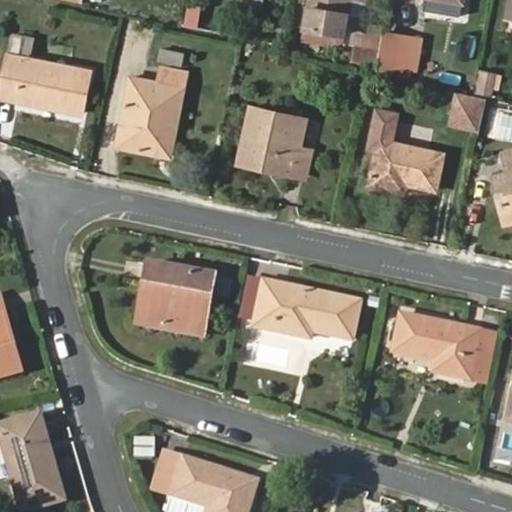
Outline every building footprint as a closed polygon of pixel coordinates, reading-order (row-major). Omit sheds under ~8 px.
[(308,0),(304,27),(344,34),(350,0),(308,0)] [(456,15),(458,0),(432,0),(430,11),(456,15)] [(199,19),(201,5),(190,3),(188,18),(199,19)] [(342,48),(344,34),(304,27),(301,41),(342,48)] [(7,53),(0,85),(0,95),(80,113),(90,72),(30,58),(34,40),(14,35),(10,53),(7,53)] [(378,67),(395,71),(401,39),(384,35),(378,67)] [(183,66),(187,41),(165,36),(160,60),(183,66)] [(418,74),(423,44),(401,39),(395,71),(418,74)] [(161,123),(175,125),(186,72),(161,67),(158,81),(132,76),(117,143),(154,152),(161,123)] [(493,97),(498,74),(483,70),(478,94),(493,97)] [(478,127),(485,99),(456,92),(450,120),(478,127)] [(295,146),(301,117),(250,106),(240,154),(268,160),(266,169),(305,178),(312,150),(301,148),(295,146)] [(307,118),(301,117),(295,146),(301,148),(307,118)] [(316,144),(320,119),(310,117),(306,142),(316,144)] [(169,155),(175,125),(161,123),(154,152),(169,155)] [(378,138),(368,184),(404,192),(406,182),(434,189),(443,152),(378,138)] [(511,153),(504,156),(508,173),(497,177),(505,213),(511,210),(511,153)] [(238,162),(266,169),(268,160),(240,154),(238,162)] [(148,323),(189,331),(195,296),(209,298),(213,276),(150,264),(146,287),(154,289),(148,323)] [(256,320),(264,283),(243,278),(236,315),(256,320)] [(276,324),(275,331),(310,339),(312,332),(352,340),(359,301),(265,280),(256,320),(276,324)] [(139,321),(148,323),(154,289),(146,287),(139,321)] [(1,295),(0,295),(0,313),(11,356),(17,355),(1,295)] [(195,296),(189,331),(202,334),(209,298),(195,296)] [(0,313),(0,379),(23,374),(17,355),(11,356),(0,313)] [(470,378),(480,330),(401,313),(393,352),(434,361),(432,370),(470,378)] [(255,326),(275,331),(276,324),(256,320),(255,326)] [(496,333),(480,330),(470,378),(486,381),(496,333)] [(40,414),(0,425),(0,435),(21,511),(64,498),(40,414)] [(155,439),(134,439),(133,458),(155,458),(155,439)] [(174,486),(171,495),(206,508),(205,511),(245,511),(255,481),(165,451),(156,479),(174,486)] [(154,489),(171,495),(174,486),(156,479),(154,489)]
